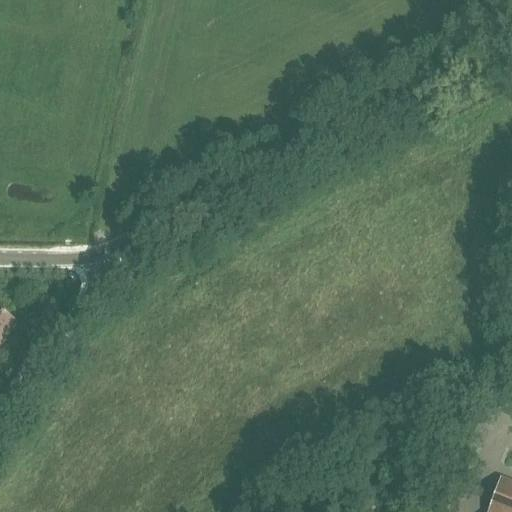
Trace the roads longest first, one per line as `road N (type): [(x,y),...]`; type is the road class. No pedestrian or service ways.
road 1 (unclassified): [(117,254),(511,66)]
road 2 (unclassified): [(0,415),(117,254)]
